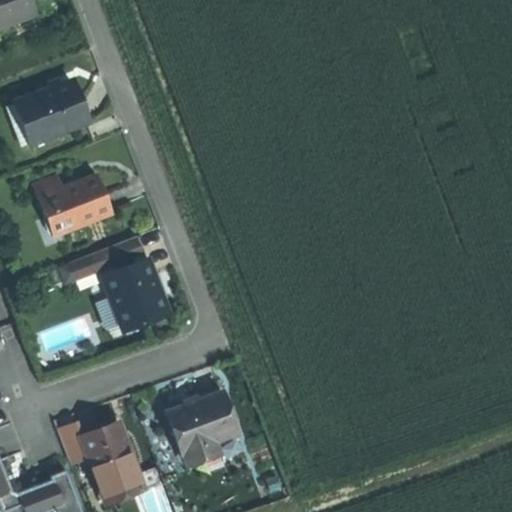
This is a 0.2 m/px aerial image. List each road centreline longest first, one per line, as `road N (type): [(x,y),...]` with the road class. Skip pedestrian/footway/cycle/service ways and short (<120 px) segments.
road 1 (residential): [(91,0),(207,305),(202,341),(72,389)]
road 2 (track): [(511,430),(277,511)]
